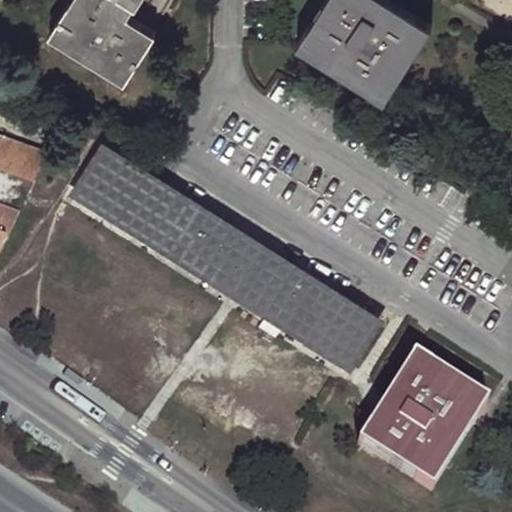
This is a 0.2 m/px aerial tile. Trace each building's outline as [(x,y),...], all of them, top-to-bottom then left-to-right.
[(71,0),(50,36),(125,82),(155,33),(130,16),(140,0),(71,0)] [(325,0),(297,45),(382,99),(430,24),(391,0),(325,0)] [(0,171),(34,184),(44,152),(0,135),(0,171)] [(76,193),(171,254),(344,363),(373,318),(105,147),(76,193)] [(0,233),(7,237),(19,214),(0,207),(0,233)] [(489,407),(425,364),(412,358),(357,446),(431,494),(489,407)] [(84,377),(69,366),(62,376),(77,387),(84,377)]
